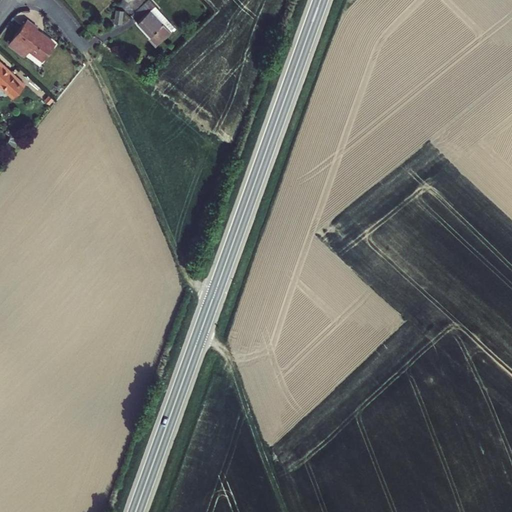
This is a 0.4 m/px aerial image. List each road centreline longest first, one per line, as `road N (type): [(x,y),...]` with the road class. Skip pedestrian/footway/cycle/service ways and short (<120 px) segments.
road 1 (secondary): [(135,511),(320,0)]
road 2 (track): [(81,46),(187,279),(213,295)]
road 3 (track): [(198,335),(224,351),(284,511)]
